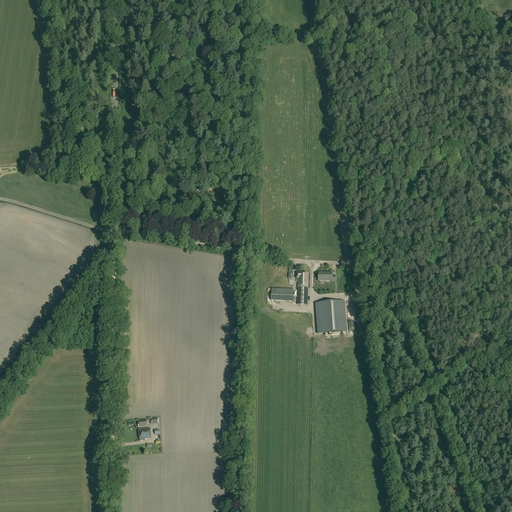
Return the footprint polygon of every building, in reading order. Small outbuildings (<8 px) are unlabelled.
[(307,305),(308,273),(296,273),(296,279),(298,279),(297,305),(307,305)] [(319,273),(319,282),(336,282),(336,276),(332,276),(332,273),(319,273)] [(295,304),(295,295),(273,296),(273,304),(295,304)] [(316,304),(319,334),(346,332),(344,302),(316,304)] [(151,438),(151,429),(139,430),(140,441),(145,440),(145,439),(151,438)]
